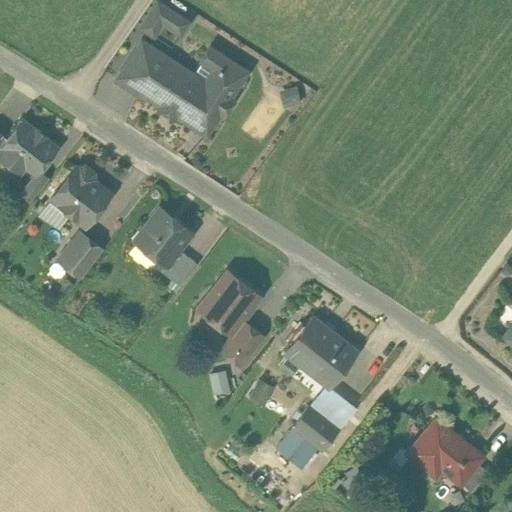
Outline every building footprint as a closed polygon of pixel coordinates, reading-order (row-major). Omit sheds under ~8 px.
[(187,21),(157,2),(141,27),(153,35),(161,22),(179,33),(187,21)] [(170,59),(141,40),(116,78),(145,97),(147,95),(170,59)] [(193,74),(170,59),(147,95),(159,103),(158,105),(174,116),(176,114),(194,126),(198,120),(206,118),(212,122),(219,111),(221,113),(231,98),(229,96),(246,70),(209,47),(201,59),(202,60),(193,74)] [(34,126),(21,116),(6,136),(0,143),(0,156),(20,172),(25,165),(35,173),(58,144),(45,135),(46,134),(35,125),(34,126)] [(85,165),(79,166),(78,167),(75,165),(50,196),(85,224),(109,192),(92,178),(93,176),(92,171),(85,165)] [(191,231),(159,206),(133,238),(165,263),(166,263),(178,248),(191,231)] [(102,248),(79,229),(57,258),(80,276),(102,248)] [(197,262),(178,248),(166,263),(165,263),(160,269),(180,284),(197,262)] [(227,269),(215,284),(217,285),(199,308),(230,333),(232,334),(243,320),(242,314),(258,293),(227,269)] [(356,350),(310,314),(283,349),(329,385),(356,350)] [(511,319),(500,333),(511,342),(511,319)] [(243,320),(232,334),(230,333),(219,347),(240,363),(262,334),(243,320)] [(211,391),(227,387),(222,365),(206,369),(211,391)] [(258,376),(248,395),(262,402),(272,383),(258,376)] [(338,428),(307,403),(291,424),(322,448),(338,428)] [(466,441),(435,416),(406,452),(423,465),(420,470),(431,478),(435,478),(443,468),(459,481),(460,481),(475,461),(481,454),(481,453),(479,455),(464,444),(466,441)] [(475,461),(460,481),(470,489),(486,470),(475,461)]
